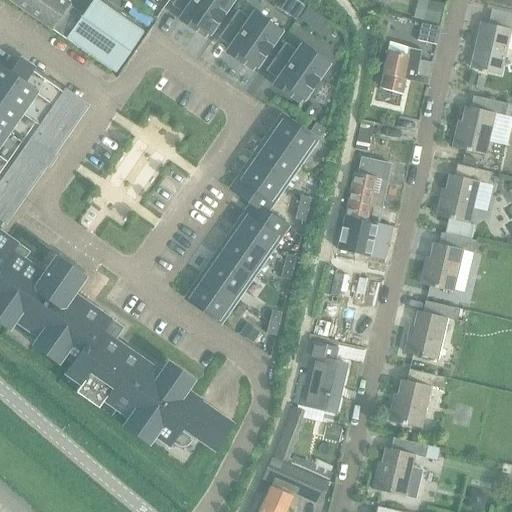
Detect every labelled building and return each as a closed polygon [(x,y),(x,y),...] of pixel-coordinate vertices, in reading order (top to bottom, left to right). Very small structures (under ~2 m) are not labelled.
[(7,0),(52,31),(53,30),(67,39),(116,73),(144,34),(95,0),(93,0),(83,16),(70,6),(71,5),(64,0),(7,0)] [(184,15),(181,19),(195,29),(198,25),(210,33),(232,0),(177,0),(174,4),(185,13),(183,15),(184,15)] [(427,1),(422,21),(437,24),(442,4),(427,1)] [(307,8),(299,19),(309,26),(317,15),(307,8)] [(511,31),(511,14),(492,10),(488,25),(481,24),(471,68),(500,75),(511,31)] [(221,37),(232,45),(230,47),(231,48),(228,52),(242,62),(244,57),(257,66),(280,31),(252,14),(248,20),(238,13),(221,37)] [(418,42),(436,46),(439,33),(440,28),(421,24),(420,29),(418,42)] [(387,51),(378,89),(402,94),(405,82),(405,81),(427,85),(431,63),(419,60),(421,52),(408,49),(388,45),(387,51)] [(278,81),(275,85),(289,95),(292,91),(304,99),(327,64),(300,47),(296,53),(285,46),(268,70),(279,78),(278,81)] [(0,227),(47,163),(49,165),(50,164),(47,162),(50,158),(53,160),(54,159),(51,157),(87,106),(8,51),(0,61),(0,227)] [(452,148),(484,155),(494,114),(505,116),(508,104),(473,96),(470,108),(465,107),(460,131),(456,130),(452,148)] [(281,117),(264,141),(300,165),(316,141),(281,117)] [(357,137),(354,150),(367,153),(370,141),(370,140),(357,137)] [(264,141),(248,164),(283,189),(300,165),(264,141)] [(355,173),(345,215),(352,217),(352,218),(379,224),(392,164),(361,157),(357,174),(355,173)] [(463,157),(461,166),(473,169),(475,160),(463,157)] [(236,194),(252,204),(267,213),(283,189),(248,164),(230,189),(236,194)] [(436,217),(468,224),(478,183),(488,185),(491,173),(473,169),(461,166),(457,165),(454,177),(449,175),(443,199),(440,199),(436,217)] [(314,181),(308,189),(313,193),(319,185),(314,181)] [(252,204),(236,227),(271,251),(288,227),(267,213),(252,204)] [(485,213),(482,226),(502,229),(505,216),(485,213)] [(384,259),(391,226),(379,224),(352,218),(352,217),(345,215),(345,216),(344,215),(337,249),(384,259)] [(236,227),(219,251),(254,275),(271,251),(236,227)] [(0,310),(74,362),(67,373),(165,444),(168,440),(182,449),(211,411),(185,392),(193,380),(170,365),(162,376),(112,342),(120,329),(71,294),(82,279),(55,259),(43,275),(21,259),(25,251),(0,234),(0,310)] [(420,285),(453,292),(462,251),(472,254),(475,241),(441,234),(438,245),(433,243),(428,268),(424,267),(420,285)] [(219,251),(202,275),(237,299),(254,275),(219,251)] [(237,299),(202,275),(185,299),(220,323),(237,299)] [(404,353),(436,361),(446,319),(456,322),(459,309),(425,302),(422,313),(416,312),(411,337),(408,336),(404,353)] [(246,325),(238,336),(251,344),(259,333),(246,325)] [(338,327),(336,336),(347,338),(349,329),(338,327)] [(324,339),(322,347),(337,351),(339,342),(324,339)] [(302,368),(310,370),(306,389),(302,389),(298,405),(335,414),(346,366),(334,363),(337,351),(322,347),(308,344),(302,368)] [(388,422),(420,429),(430,388),(440,390),(443,378),(409,371),(406,382),(401,381),(395,404),(392,404),(388,422)] [(273,458),(288,465),(291,458),(290,458),(290,459),(288,458),(299,426),(292,423),(297,410),(290,407),(287,421),(273,458)] [(212,410),(194,436),(204,443),(222,418),(212,410)] [(222,418),(204,443),(214,450),(232,425),(222,418)] [(323,439),(339,443),(342,430),(326,426),(323,439)] [(376,472),(372,490),(416,500),(422,470),(411,468),(414,456),(424,459),(436,462),(439,449),(427,446),(393,438),(390,450),(385,449),(379,473),(376,472)] [(291,458),(288,465),(328,481),(332,474),(293,457),(292,459),(291,458)] [(300,494),(299,497),(317,505),(326,485),(271,460),(264,477),(300,494)] [(265,500),(259,511),(284,511),(286,510),(293,495),(272,486),(265,500)]
